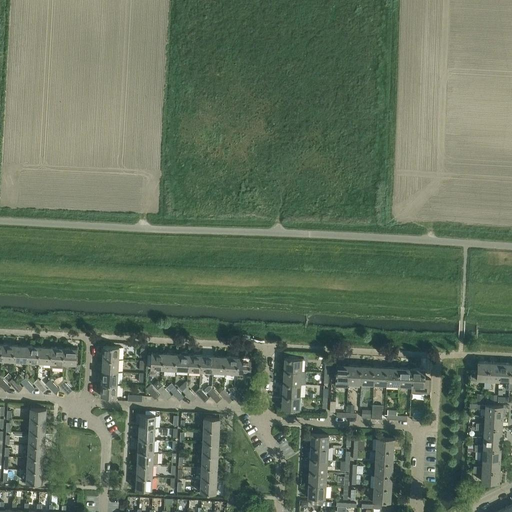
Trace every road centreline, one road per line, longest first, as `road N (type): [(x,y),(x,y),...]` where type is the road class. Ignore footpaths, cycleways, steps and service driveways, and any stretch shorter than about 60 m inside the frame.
road 1 (residential): [(262,346),(438,355),(434,422),(421,426)]
road 2 (residential): [(91,337),(262,346)]
road 3 (residential): [(259,408),(88,400)]
road 4 (residential): [(421,426),(260,418)]
